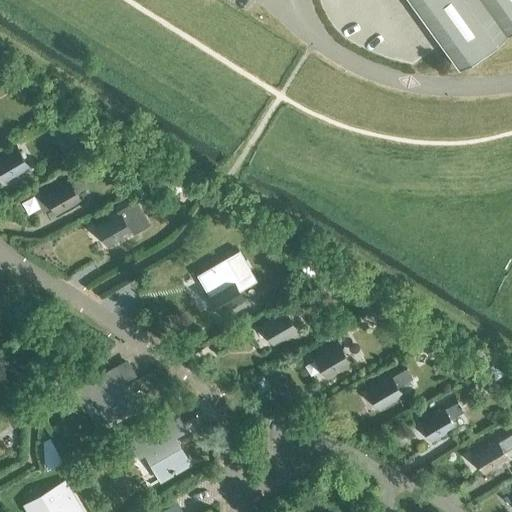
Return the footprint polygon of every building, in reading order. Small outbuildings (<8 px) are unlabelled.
[(511,0),(408,0),(443,48),(457,69),(511,29),(511,0)] [(0,151),(0,173),(5,182),(27,169),(13,144),(0,151)] [(43,190),(57,215),(80,202),(65,177),(43,190)] [(137,195),(94,220),(109,246),(132,233),(124,219),(144,208),(137,195)] [(206,288),(221,314),(244,301),(229,275),(206,288)] [(259,320),(274,345),(296,332),(281,306),(259,320)] [(312,352),(327,378),(349,365),(334,339),(312,352)] [(108,423),(136,406),(121,380),(132,374),(125,362),(80,388),(86,400),(93,397),(108,423)] [(364,384),(379,410),(402,397),(395,384),(410,375),(402,362),(364,384)] [(418,417),(432,442),(454,429),(447,416),(460,409),(453,397),(418,417)] [(160,478),(187,463),(171,436),(183,429),(176,418),(131,444),(138,456),(144,452),(160,478)] [(502,452),(511,446),(511,431),(495,441),(492,436),(470,449),(485,474),(507,461),(502,452)] [(48,437),(42,440),(43,462),(58,455),(48,437)] [(305,492),(312,503),(327,493),(321,482),(305,492)] [(78,511),(62,483),(24,505),(28,511),(78,511)] [(323,511),(350,511),(344,500),(323,511)]
